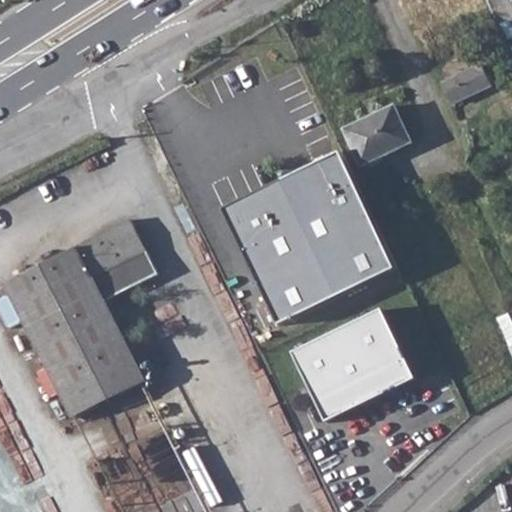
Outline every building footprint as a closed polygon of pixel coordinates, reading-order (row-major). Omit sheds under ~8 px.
[(482,65),(445,83),(454,103),(491,85),(482,65)] [(397,107),(347,130),(365,166),(413,142),(397,107)] [(345,159),(229,213),(284,328),(399,274),(345,159)] [(79,247),(7,284),(76,418),(148,382),(106,302),(160,274),(131,218),(79,245),(79,247)] [(388,313),(299,354),(333,427),(422,386),(388,313)]
